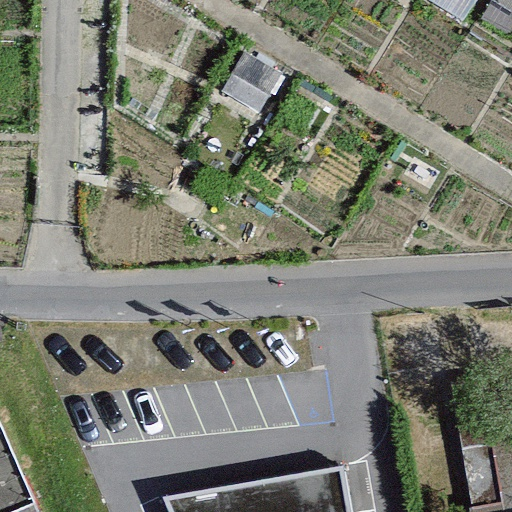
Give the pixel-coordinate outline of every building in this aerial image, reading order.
[(441,0),(440,2),(471,21),(483,0),(441,0)] [(511,0),(502,0),(499,7),(511,15),(511,0)] [(252,58),(229,98),(267,121),(291,81),(252,58)] [(0,511),(42,511),(0,412),(0,511)] [(169,511),(349,511),(341,467),(162,497),(169,511)]
